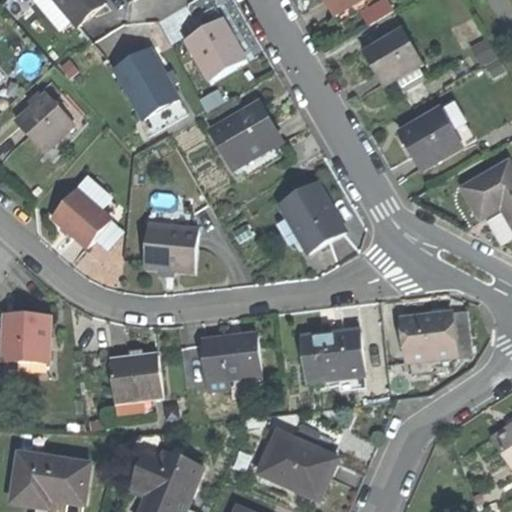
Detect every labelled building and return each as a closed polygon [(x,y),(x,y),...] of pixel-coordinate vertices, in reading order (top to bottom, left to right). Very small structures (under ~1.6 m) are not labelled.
[(98,11),(106,4),(102,0),(35,0),(35,1),(62,34),(75,23),(78,27),(98,11)] [(325,0),(327,2),(334,16),(335,15),(341,24),(369,8),(364,0),(325,0)] [(212,84),(249,62),(237,41),(217,7),(195,20),(202,33),(188,42),(212,84)] [(403,30),(368,50),(378,68),(388,85),(398,79),(405,90),(425,78),(419,67),(423,65),(403,30)] [(483,63),(496,54),(488,39),(474,47),(483,63)] [(144,120),(179,99),(152,51),(142,56),(115,71),(144,120)] [(493,77),(506,70),(499,58),(487,65),(493,77)] [(46,97),(18,124),(34,141),(54,164),(93,126),(69,101),(59,111),(46,97)] [(260,104),(252,109),(255,115),(264,110),(260,104)] [(454,104),(401,134),(413,155),(422,171),(476,141),(454,104)] [(283,157),(276,146),(283,142),(273,125),(264,110),(255,115),(252,109),(212,133),(235,171),(241,167),(248,178),(283,157)] [(511,167),(510,163),(463,191),(470,203),(480,221),(501,210),(511,228),(511,167)] [(328,243),(344,233),(318,186),(281,209),(309,255),(328,243)] [(113,221),(80,191),(54,220),(72,236),(87,250),(113,221)] [(190,215),(153,212),(147,270),(171,272),(195,275),(200,230),(189,230),(190,215)] [(409,363),(457,358),(452,315),(423,318),(405,321),(409,363)] [(4,363),(49,365),(52,319),(27,318),(6,317),(4,363)] [(341,391),(365,388),(365,377),(366,377),(362,332),(331,335),(303,338),(308,382),(340,379),(341,391)] [(248,372),(263,371),(259,336),(235,338),(204,342),(209,391),(232,389),(231,380),(249,378),(248,372)] [(164,398),(160,356),(136,359),(111,361),(117,415),(154,411),(152,400),(164,398)] [(511,429),(496,440),(511,465),(511,429)] [(279,435),(260,477),(320,505),(329,483),(338,462),(279,435)] [(148,498),(141,511),(188,511),(204,471),(165,455),(163,461),(148,454),(132,491),(148,498)] [(20,457),(13,506),(38,509),(49,511),(51,501),(84,506),(90,466),(20,457)]
